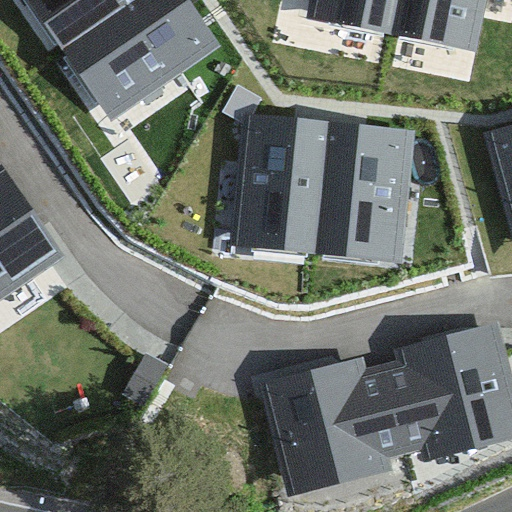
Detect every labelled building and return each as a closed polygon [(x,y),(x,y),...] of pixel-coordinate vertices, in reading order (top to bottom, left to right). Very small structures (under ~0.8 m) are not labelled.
[(142,0),(28,0),(66,53),(142,0)] [(221,49),(187,0),(142,0),(66,53),(113,122),(221,49)] [(394,0),(309,0),(306,16),(389,32),(388,32),(394,0)] [(480,0),(394,0),(388,32),(471,49),(480,0)] [(330,121),(246,111),(232,240),(315,250),(330,121)] [(414,130),(330,121),(315,250),(399,260),(414,130)] [(511,125),(487,132),(511,222),(511,125)] [(0,298),(63,254),(0,163),(0,298)] [(511,362),(502,323),(381,354),(411,468),(511,441),(511,362)] [(381,354),(261,385),(290,499),(411,468),(381,354)]
